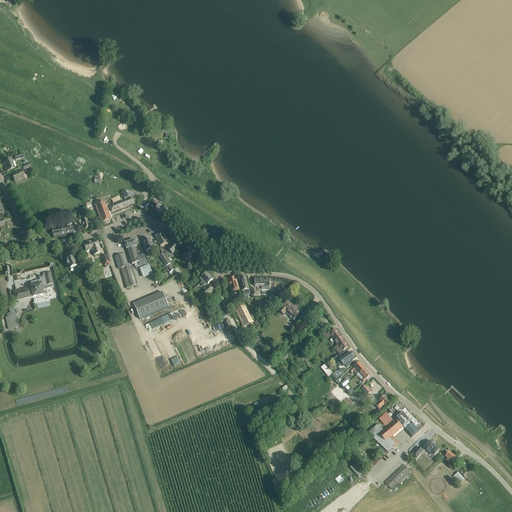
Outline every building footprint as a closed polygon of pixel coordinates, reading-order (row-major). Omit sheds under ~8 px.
[(11,160),(4,163),(6,167),(5,168),(7,172),(14,168),(11,160)] [(15,182),(24,178),(20,171),(11,175),(15,182)] [(114,205),(109,207),(111,212),(133,203),(132,198),(131,198),(122,201),(122,200),(113,203),(114,205)] [(161,216),(165,211),(161,209),(163,205),(156,200),(154,204),(153,203),(149,210),(158,215),(158,214),(161,216)] [(101,219),(103,223),(111,220),(104,202),(95,205),(101,220),(101,219)] [(67,227),(65,227),(67,234),(77,232),(76,228),(82,226),(81,222),(80,220),(77,221),(78,224),(76,225),(73,225),(73,223),(66,224),(67,227)] [(85,229),(90,227),(97,225),(95,220),(88,222),(87,220),(83,221),(85,229)] [(65,227),(67,227),(66,222),(62,223),(64,227),(52,230),(54,238),(61,236),(60,236),(67,234),(65,227)] [(160,246),(168,244),(167,241),(164,235),(163,234),(155,237),(160,246)] [(149,239),(142,241),(146,252),(154,249),(152,242),(150,243),(149,239)] [(135,240),(124,243),(126,250),(128,250),(135,247),(137,247),(135,240)] [(99,247),(97,241),(84,246),(86,252),(92,250),(94,256),(102,253),(99,247)] [(179,248),(174,243),(168,250),(173,254),(179,248)] [(137,256),(135,247),(128,250),(132,265),(134,264),(135,268),(140,267),(147,265),(144,254),(137,256)] [(159,256),(164,264),(164,265),(169,273),(174,270),(163,253),(159,256)] [(124,254),(115,257),(118,269),(122,268),(127,267),(124,254)] [(108,255),(102,257),(105,265),(106,268),(111,266),(110,263),(108,255)] [(68,265),(69,265),(71,269),(76,267),(77,269),(83,268),(79,257),(76,259),(75,260),(74,257),(71,257),(69,258),(67,260),(66,260),(67,263),(67,264),(67,265),(68,265)] [(149,265),(139,268),(143,278),(152,274),(149,265)] [(127,267),(122,268),(128,289),(138,286),(131,266),(127,267)] [(28,289),(13,293),(15,301),(43,294),(42,289),(53,287),(52,285),(52,284),(50,272),(44,274),(44,277),(40,278),(41,284),(30,286),(31,290),(28,290),(28,289)] [(208,285),(213,280),(206,273),(201,278),(200,279),(205,285),(204,286),(206,288),(202,292),(206,297),(214,291),(208,285)] [(236,277),(232,278),(228,279),(231,292),(239,290),(236,277)] [(246,278),(240,279),(243,291),(244,295),(250,294),(249,290),(246,278)] [(270,287),(270,279),(255,279),(254,286),(263,287),(263,290),(269,290),(269,287),(270,287)] [(169,307),(162,292),(158,294),(164,309),(169,307)] [(281,310),(279,312),(284,315),(285,313),(286,312),(295,318),(301,312),(297,308),(296,309),(291,305),(287,302),(281,310)] [(8,305),(5,305),(11,326),(18,324),(12,304),(8,305)] [(239,310),(237,311),(242,322),(244,327),(251,324),(249,320),(250,319),(244,308),(243,308),(239,310)] [(348,348),(344,342),(335,329),(329,333),(338,346),(335,348),(339,354),(348,348)] [(266,347),(260,342),(256,346),(262,351),(266,347)] [(346,352),(339,357),(341,359),(339,361),(344,366),(345,365),(346,367),(352,363),(351,361),(355,358),(351,352),(348,354),(346,352)] [(352,370),(350,371),(352,373),(354,372),(357,376),(360,373),(364,369),(359,364),(359,363),(354,368),(352,370)] [(326,365),(321,368),(322,368),(328,377),(333,373),(326,365)] [(364,369),(360,373),(364,378),(362,380),(363,382),(370,376),(364,369)] [(346,379),(341,384),(343,387),(349,382),(346,379)] [(297,397),(288,385),(282,390),(290,402),(297,397)] [(371,392),(365,385),(361,389),(367,396),(371,392)] [(335,391),(342,399),(345,395),(339,388),(335,391)] [(376,404),(374,406),(378,410),(377,410),(378,412),(384,407),(384,408),(390,402),(385,396),(379,401),(376,404)] [(378,424),(369,431),(375,438),(374,439),(389,453),(392,448),(396,445),(390,439),(403,427),(405,428),(405,429),(412,437),(419,431),(412,423),(411,424),(409,422),(410,421),(402,412),(395,418),(383,429),(378,424)] [(426,451),(427,451),(433,456),(438,450),(433,445),(433,444),(429,441),(423,449),(426,451)] [(418,447),(412,455),(417,459),(423,451),(418,447)] [(449,452),(445,457),(447,458),(446,460),(450,463),(451,461),(453,462),(456,457),(449,452)] [(351,468),(359,477),(364,473),(355,463),(351,468)] [(403,464),(384,483),(391,490),(410,472),(403,464)]
